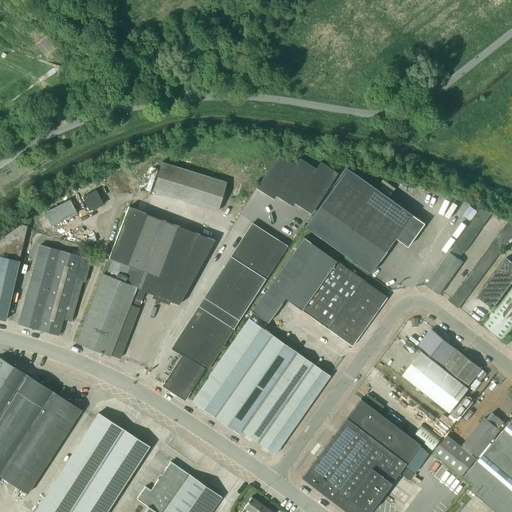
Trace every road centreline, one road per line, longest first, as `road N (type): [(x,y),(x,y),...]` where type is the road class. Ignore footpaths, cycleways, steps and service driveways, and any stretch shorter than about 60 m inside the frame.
road 1 (unclassified): [(511,368),(427,303),(406,301),(272,480)]
road 2 (unclassified): [(272,480),(123,381),(0,336)]
road 3 (unknown): [(107,373),(23,511)]
road 4 (unknown): [(169,409),(107,511)]
